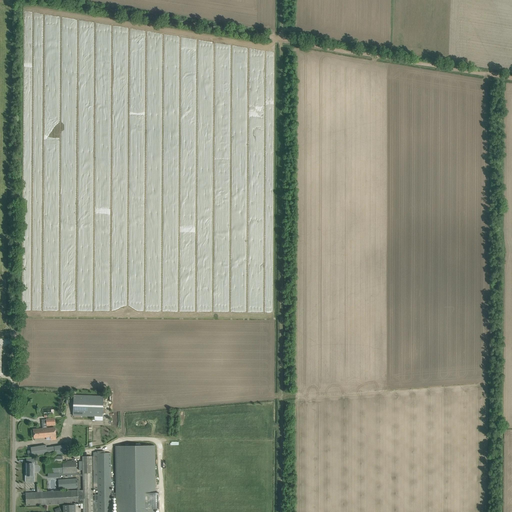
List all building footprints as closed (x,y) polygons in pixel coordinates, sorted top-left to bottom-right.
[(73,416),(95,416),(94,420),(103,421),(103,396),(73,395),(73,416)] [(51,437),(51,440),(56,440),(55,428),(47,429),(42,429),(33,430),(34,438),(51,437)] [(46,448),(46,446),(30,448),(31,456),(55,453),(55,455),(68,453),(67,445),(46,448)] [(116,497),(116,511),(155,511),(155,509),(159,509),(159,493),(155,493),(155,446),(116,446),(116,493),(116,497)] [(116,493),(111,493),(111,453),(97,453),(97,455),(93,455),(93,476),(93,489),(98,489),(98,495),(93,495),(92,511),(111,511),(111,497),(116,497),(116,493)] [(92,511),(93,495),(93,485),(92,456),(82,457),(83,475),(83,477),(83,490),(80,490),(79,480),(77,480),(77,479),(58,480),(59,490),(77,489),(77,491),(30,493),(25,493),(26,506),(31,505),(78,503),(83,503),(83,511),(92,511)] [(49,463),(45,463),(45,464),(45,473),(48,473),(59,473),(63,473),(63,474),(77,473),(76,460),(62,461),(62,456),(49,456),(49,463)] [(25,462),(25,482),(27,482),(27,483),(33,483),(33,482),(34,482),(34,473),(34,465),(36,465),(36,458),(26,458),(26,463),(25,463),(25,462)]
